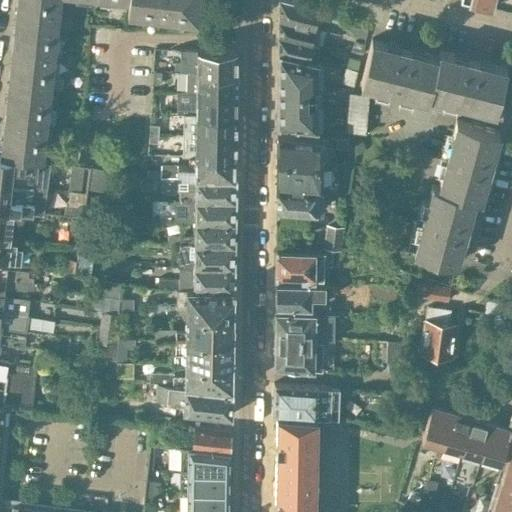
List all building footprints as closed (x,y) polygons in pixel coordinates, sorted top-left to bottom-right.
[(58,20),(60,0),(17,0),(16,16),(58,20)] [(164,17),(166,0),(129,0),(128,14),(164,17)] [(199,21),(200,0),(166,0),(164,17),(199,21)] [(285,0),(278,0),(279,19),(315,27),(320,28),(323,29),(327,10),(319,8),(317,8),(285,0)] [(55,54),(58,20),(16,16),(12,49),(55,54)] [(279,19),(279,35),(312,42),(317,43),(320,28),(315,27),(279,19)] [(366,38),(368,30),(348,25),(345,33),(366,38)] [(279,35),(278,50),(309,56),(314,57),(317,44),(317,43),(312,42),(279,35)] [(389,89),(400,45),(372,38),(361,81),(389,89)] [(430,93),(438,55),(400,45),(389,89),(429,99),(430,93)] [(175,67),(174,70),(179,70),(237,71),(237,49),(196,48),(175,48),(174,50),(175,55),(176,59),(179,63),(176,64),(175,67)] [(51,89),(55,54),(12,49),(9,84),(51,89)] [(463,101),(473,57),(439,49),(438,55),(430,93),(463,101)] [(323,71),(323,61),(308,58),(309,56),(278,50),(278,70),(323,71)] [(354,84),(360,59),(350,57),(348,67),(346,67),(342,81),(354,84)] [(496,110),(504,76),(507,66),(473,57),(463,101),(496,110)] [(237,91),(237,71),(179,70),(174,70),(171,70),(170,80),(196,80),(196,90),(237,91)] [(322,88),(323,71),(278,70),(278,87),(322,88)] [(47,127),(51,89),(9,84),(4,123),(47,127)] [(322,104),(322,88),(278,87),(278,104),(322,104)] [(169,89),(169,111),(195,112),(236,113),(237,91),(196,90),(169,89)] [(366,132),(369,94),(350,92),(347,131),(366,132)] [(322,129),(322,104),(278,104),(277,125),(322,129)] [(236,155),(236,113),(195,112),(195,154),(236,155)] [(500,130),(457,118),(448,151),(491,164),(500,130)] [(43,158),(47,127),(4,123),(1,154),(43,158)] [(150,124),(149,141),(158,142),(160,125),(150,124)] [(323,160),(323,135),(277,132),(277,159),(323,160)] [(350,137),(338,136),(337,146),(349,147),(350,137)] [(481,197),(491,164),(448,151),(439,183),(476,196),(481,197)] [(84,217),(90,166),(1,154),(0,153),(0,205),(19,208),(84,217)] [(235,176),(236,155),(195,154),(188,154),(188,166),(178,166),(178,175),(195,176),(235,176)] [(277,159),(276,185),(316,186),(322,186),(322,183),(337,183),(337,164),(323,164),(323,160),(277,159)] [(166,166),(166,167),(166,175),(178,175),(178,166),(166,166)] [(179,175),(178,188),(180,188),(180,197),(195,198),(235,199),(235,176),(195,176),(179,175)] [(467,226),(476,196),(439,183),(433,182),(424,214),(467,226)] [(316,208),(316,186),(276,185),(276,207),(316,208)] [(175,197),(174,220),(194,221),(234,221),(235,199),(195,198),(180,197),(175,197)] [(18,219),(19,208),(0,205),(0,221),(12,223),(13,219),(18,219)] [(457,261),(467,226),(424,214),(422,220),(415,218),(407,247),(457,261)] [(11,234),(12,223),(0,221),(0,256),(8,258),(20,259),(21,244),(16,243),(17,235),(11,234)] [(234,243),(234,221),(194,221),(194,232),(179,232),(179,233),(168,233),(168,242),(178,242),(234,243)] [(338,247),(342,226),(329,223),(325,245),(338,247)] [(234,266),(234,243),(178,242),(177,265),(194,265),(234,266)] [(323,248),(276,248),(275,274),(300,274),(300,279),(315,278),(323,278),(323,248)] [(7,266),(8,258),(0,256),(0,274),(16,276),(16,278),(27,280),(32,281),(33,275),(28,274),(28,269),(17,268),(7,266)] [(158,276),(158,286),(179,287),(187,287),(233,288),(234,266),(194,265),(179,265),(179,276),(158,276)] [(26,289),(27,280),(16,278),(16,276),(0,274),(0,291),(4,292),(5,287),(26,289)] [(113,280),(111,296),(121,297),(121,282),(113,280)] [(417,280),(415,294),(447,299),(449,285),(417,280)] [(334,283),(275,282),(275,306),(311,306),(312,293),(334,293),(334,283)] [(157,302),(157,313),(186,314),(233,315),(233,288),(187,287),(186,307),(178,307),(178,303),(157,302)] [(29,299),(7,296),(8,292),(4,292),(0,291),(0,307),(28,311),(29,299)] [(109,296),(109,310),(111,310),(119,310),(119,309),(119,304),(121,301),(121,297),(111,296),(109,296)] [(26,327),(28,311),(0,307),(0,324),(1,325),(26,327)] [(427,308),(421,350),(430,351),(433,355),(437,358),(443,357),(447,354),(452,354),(456,323),(449,322),(451,311),(437,309),(427,308)] [(102,309),(100,324),(115,327),(118,311),(111,310),(109,310),(102,309)] [(322,310),(274,310),(274,338),(322,338),(322,310)] [(233,338),(233,315),(186,314),(186,328),(147,327),(146,336),(185,337),(233,338)] [(0,342),(19,345),(24,345),(26,336),(0,333),(1,325),(0,324),(0,342)] [(113,343),(115,327),(100,324),(97,340),(113,343)] [(232,363),(233,338),(185,337),(185,351),(154,350),(154,360),(185,362),(232,363)] [(321,368),(322,338),(274,338),(274,362),(277,365),(321,368)] [(0,375),(3,375),(3,373),(7,373),(9,360),(0,359),(0,375)] [(37,364),(9,360),(7,373),(3,373),(3,375),(0,375),(0,385),(6,386),(4,399),(33,402),(37,364)] [(232,389),(232,363),(185,362),(185,373),(150,372),(150,382),(153,382),(232,389)] [(231,414),(232,389),(153,382),(153,385),(157,386),(155,399),(183,402),(182,409),(231,414)] [(316,511),(318,415),(337,415),(338,387),(274,382),(273,414),(276,414),(274,511),(316,511)] [(0,501),(1,493),(10,405),(0,403),(0,501)] [(442,444),(452,410),(432,404),(422,438),(442,444)] [(462,450),(472,416),(452,410),(442,444),(462,450)] [(481,456),(492,422),(472,416),(462,450),(481,456)] [(511,428),(507,426),(492,422),(481,456),(502,462),(511,428)] [(231,428),(230,427),(189,423),(188,432),(193,433),(191,445),(230,450),(231,428)] [(162,442),(152,441),(151,449),(161,450),(162,442)] [(229,511),(230,450),(191,445),(181,444),(179,511),(229,511)] [(511,511),(511,448),(492,511),(511,511)] [(158,479),(148,477),(147,485),(157,487),(158,479)] [(156,495),(157,487),(147,485),(146,493),(156,495)] [(121,511),(13,499),(11,511),(121,511)]
